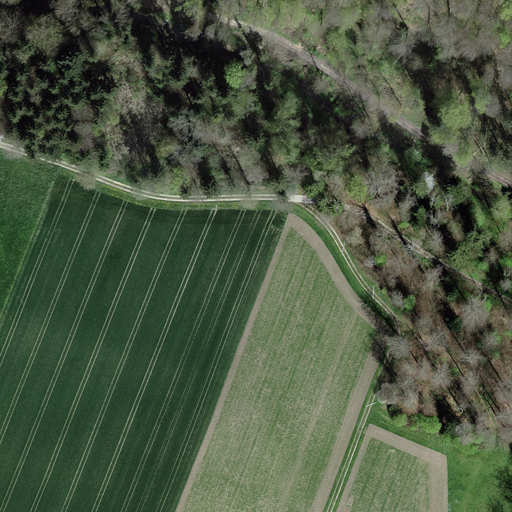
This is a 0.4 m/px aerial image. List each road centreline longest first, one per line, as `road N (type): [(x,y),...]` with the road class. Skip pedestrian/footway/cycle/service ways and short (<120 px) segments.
road 1 (track): [(171,0),(266,33),(511,185)]
road 2 (track): [(328,511),(395,328),(324,221),(293,198)]
road 3 (track): [(0,144),(156,196),(293,198)]
road 4 (track): [(293,198),(343,204),(511,303)]
